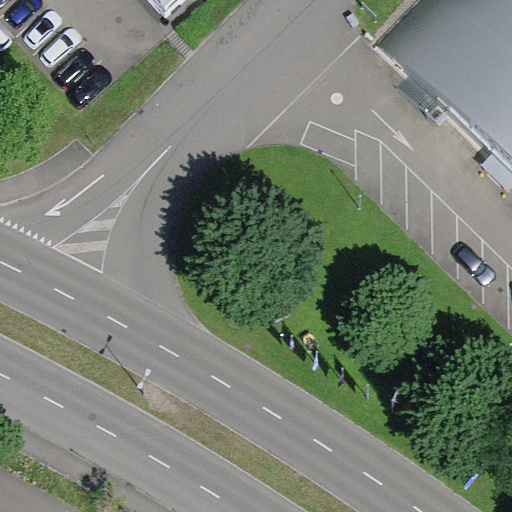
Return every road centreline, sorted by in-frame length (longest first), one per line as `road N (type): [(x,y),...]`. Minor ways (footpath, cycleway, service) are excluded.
road 1 (unclassified): [(422,511),(261,401),(0,262)]
road 2 (unclassified): [(0,377),(243,511)]
